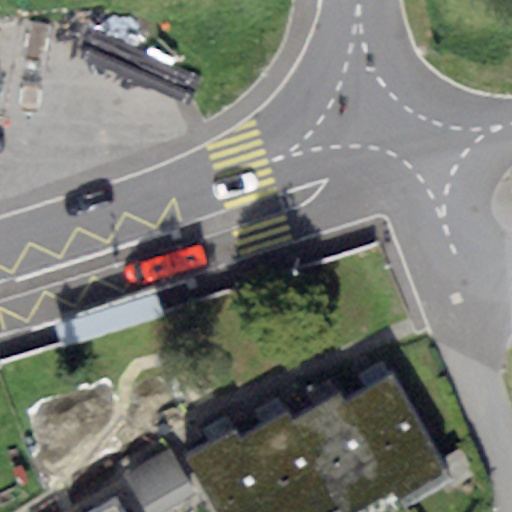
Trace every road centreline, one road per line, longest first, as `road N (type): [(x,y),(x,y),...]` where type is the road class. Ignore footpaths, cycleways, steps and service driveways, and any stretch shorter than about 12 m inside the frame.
road 1 (tertiary): [(0,271),(388,157)]
road 2 (residential): [(511,469),(440,290)]
road 3 (tertiary): [(388,157),(364,80),(359,0)]
road 4 (residential): [(440,290),(388,157)]
road 5 (primary): [(388,157),(511,129)]
